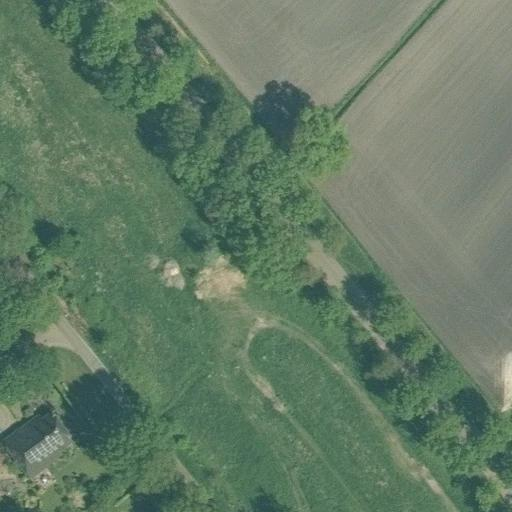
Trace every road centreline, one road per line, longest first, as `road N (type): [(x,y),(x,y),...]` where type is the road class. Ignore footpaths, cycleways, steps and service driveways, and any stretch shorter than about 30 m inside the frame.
road 1 (tertiary): [(511,493),(106,0)]
road 2 (residential): [(210,511),(57,320)]
